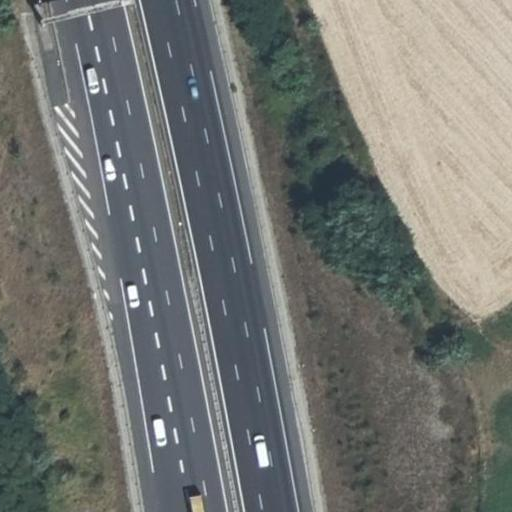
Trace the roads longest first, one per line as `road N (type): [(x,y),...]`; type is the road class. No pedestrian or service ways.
road 1 (motorway): [(270,511),(168,0)]
road 2 (motorway): [(105,0),(195,511)]
